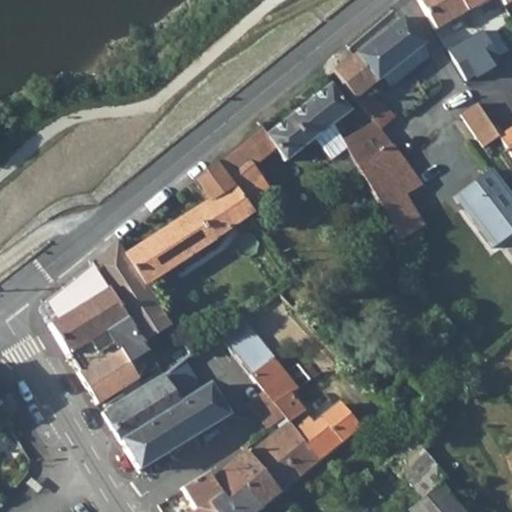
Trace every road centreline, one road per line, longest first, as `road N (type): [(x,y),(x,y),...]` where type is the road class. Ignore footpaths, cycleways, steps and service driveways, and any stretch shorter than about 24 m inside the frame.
road 1 (secondary): [(375,0),(0,307)]
road 2 (residential): [(120,503),(243,429),(204,369)]
road 3 (tertiary): [(0,313),(100,473)]
